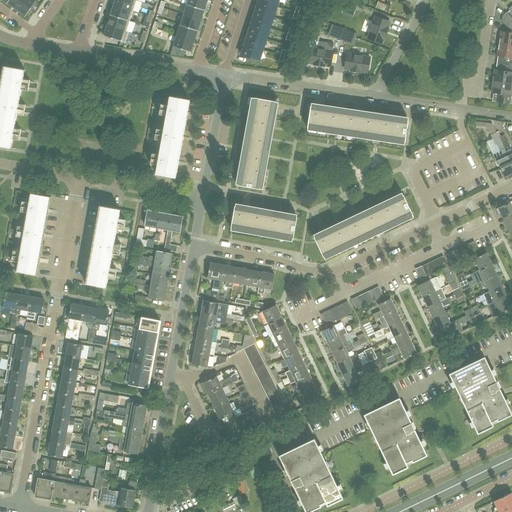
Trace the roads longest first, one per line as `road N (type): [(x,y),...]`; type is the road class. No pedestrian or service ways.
road 1 (residential): [(77,178),(20,508)]
road 2 (residential): [(511,438),(365,511)]
road 3 (residential): [(224,75),(376,97)]
road 4 (residential): [(332,272),(193,248)]
road 5 (unclassified): [(147,511),(169,376)]
road 6 (unclassified): [(169,376),(193,248)]
road 7 (unclassified): [(200,200),(224,75)]
road 8 (residential): [(200,200),(77,178)]
road 9 (primary): [(399,511),(511,458)]
